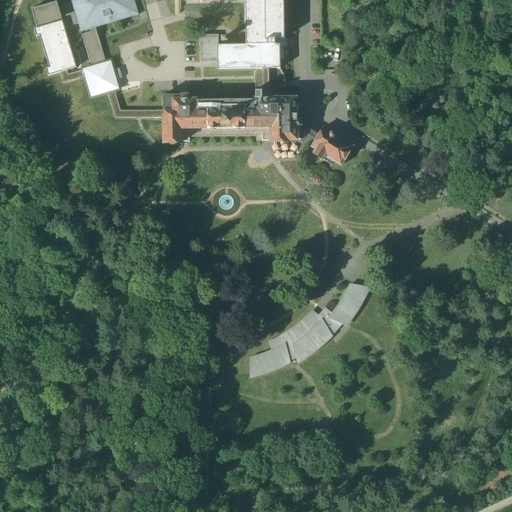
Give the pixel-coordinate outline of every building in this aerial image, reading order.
[(78,0),(72,2),(75,12),(79,24),(81,32),(90,29),(96,28),(138,15),(133,0),(78,0)] [(244,0),(246,45),(275,45),(275,44),(279,44),(279,39),(284,39),(283,0),(244,0)] [(37,28),(62,21),(61,17),(57,2),(32,9),(37,28)] [(79,24),(75,12),(61,17),(62,21),(65,28),(79,24)] [(65,28),(62,21),(37,28),(34,29),(36,37),(39,36),(49,68),(46,69),(48,76),(61,72),(67,71),(76,68),(65,28)] [(93,67),(106,63),(96,28),(90,29),(90,32),(82,35),(91,65),(92,64),(93,67)] [(217,35),(200,35),(200,63),(218,62),(218,69),(255,69),(280,69),(280,44),(279,44),(275,44),(275,45),(246,45),(217,45),(217,42),(224,42),(224,37),(217,37),(217,35)] [(106,63),(93,67),(83,70),(85,77),(91,97),(108,92),(115,90),(119,89),(116,80),(122,78),(119,69),(113,71),(111,63),(111,62),(106,63)] [(283,74),(280,69),(255,69),(255,79),(255,98),(262,98),(262,94),(270,94),(270,98),(278,98),(278,88),(286,88),(286,84),(285,80),(285,77),(283,74)] [(85,77),(83,70),(68,75),(67,71),(61,72),(64,83),(85,77)] [(163,118),(163,111),(156,111),(139,111),(121,111),(115,90),(108,92),(116,118),(139,118),(156,118),(163,118)] [(297,120),(296,98),(278,98),(270,98),(270,94),(262,94),(262,98),(255,98),(254,98),(254,109),(233,109),(233,108),(217,108),(217,110),(196,110),(196,99),(189,99),(189,95),(162,96),(163,111),(163,118),(163,143),(184,143),(184,142),(190,142),(192,142),(192,141),(192,137),(258,136),(258,141),(263,141),(263,142),(266,142),(266,141),(271,141),(291,141),(291,140),(300,140),(300,133),(304,133),(306,134),(306,133),(306,132),(307,132),(308,130),(304,127),(303,125),(301,125),(301,121),(299,120),(297,120)] [(354,147),(323,128),(319,136),(318,135),(317,136),(318,136),(316,139),(315,139),(316,139),(312,147),(316,150),(314,154),(322,159),(321,161),(331,167),(335,161),(342,166),(343,165),(345,164),(347,161),(346,159),(354,147)] [(313,132),(308,130),(307,132),(306,132),(306,133),(306,134),(311,136),(315,139),(316,139),(318,136),(317,136),(318,135),(313,132)] [(297,325),(289,331),(281,336),(275,340),(269,343),(272,350),(264,354),(251,358),(251,362),(250,362),(250,376),(252,376),(252,374),(259,374),(260,374),(260,372),(266,371),(266,372),(267,371),(267,369),(274,368),(274,369),(275,369),(275,367),(281,365),(282,365),(282,363),(288,362),(289,364),(290,363),(289,360),(296,357),(297,361),(299,361),(298,359),(305,357),(306,356),(305,355),(312,352),(313,352),(312,350),(318,347),(319,346),(318,345),(324,341),(325,341),(324,339),(330,336),(331,337),(332,337),(332,336),(342,324),(345,325),(346,324),(349,318),(351,319),(351,318),(353,311),(355,312),(356,311),(358,304),(360,304),(360,303),(362,296),(364,297),(364,296),(366,289),(368,289),(368,288),(354,285),(354,286),(350,285),(346,293),(342,300),(338,306),(332,314),(325,309),(318,317),(312,311),(305,318),(297,325)]
